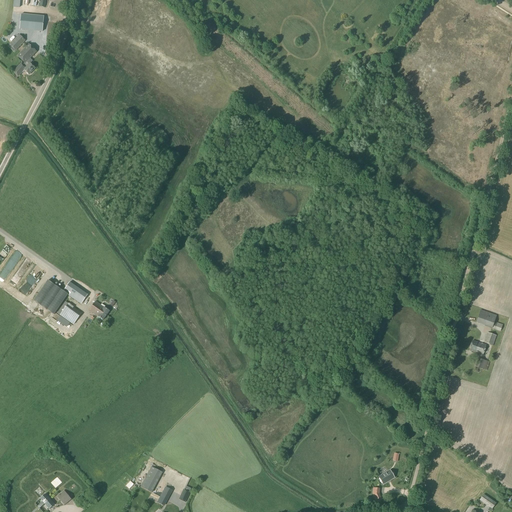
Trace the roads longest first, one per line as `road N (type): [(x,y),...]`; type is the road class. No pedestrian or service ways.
road 1 (unclassified): [(459,301),(407,507)]
road 2 (track): [(511,99),(459,301)]
road 3 (unclassified): [(0,173),(56,61),(73,0)]
